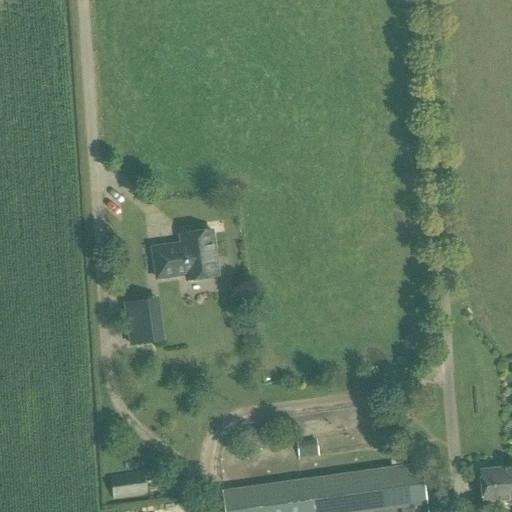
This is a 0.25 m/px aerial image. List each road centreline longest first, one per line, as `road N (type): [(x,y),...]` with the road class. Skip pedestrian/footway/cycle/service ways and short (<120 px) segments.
road 1 (unknown): [(76,0),(105,386),(115,423),(201,511)]
road 2 (unknown): [(428,0),(447,404)]
road 3 (unknown): [(204,511),(202,462),(219,432),(447,404)]
